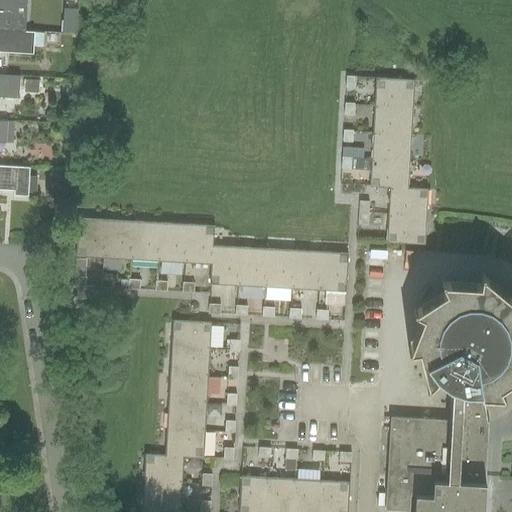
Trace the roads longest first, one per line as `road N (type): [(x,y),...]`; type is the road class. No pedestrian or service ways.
road 1 (residential): [(65,511),(36,315),(19,262),(0,260)]
road 2 (residential): [(367,511),(371,415),(397,391),(404,275)]
